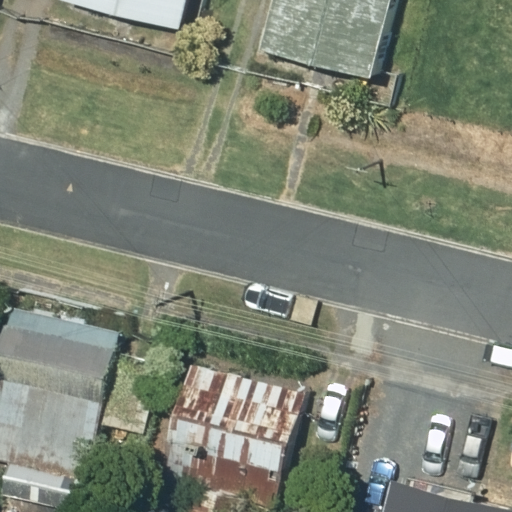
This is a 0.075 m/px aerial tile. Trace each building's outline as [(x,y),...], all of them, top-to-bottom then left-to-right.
[(82,0),(190,27),(196,0),(82,0)] [(284,0),(272,47),(383,77),(401,0),(284,0)] [(0,425),(16,429),(2,485),(85,506),(105,414),(150,425),(166,360),(120,350),(126,324),(19,299),(3,367),(13,370),(0,424),(0,425)] [(165,472),(203,482),(194,511),(276,511),(312,384),(197,353),(165,472)] [(511,511),(511,484),(409,459),(396,511),(511,511)]
